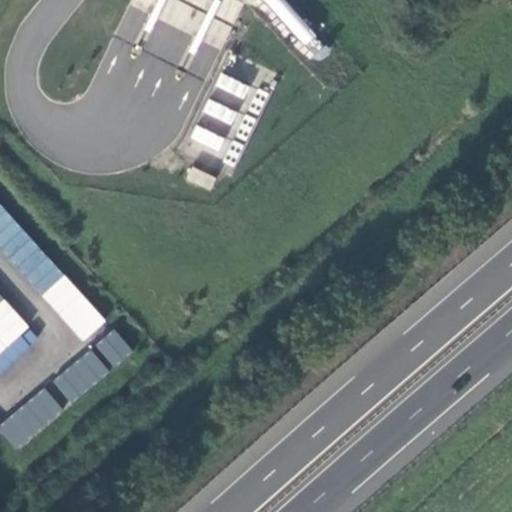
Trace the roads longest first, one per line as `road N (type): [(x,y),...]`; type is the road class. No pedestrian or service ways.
road 1 (trunk): [(511,268),(231,511)]
road 2 (trunk): [(304,511),(511,333)]
